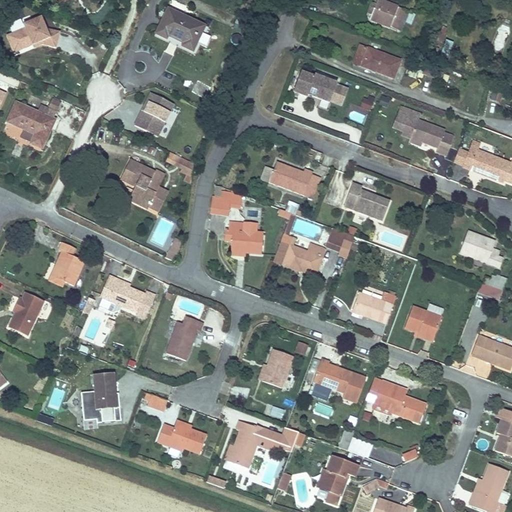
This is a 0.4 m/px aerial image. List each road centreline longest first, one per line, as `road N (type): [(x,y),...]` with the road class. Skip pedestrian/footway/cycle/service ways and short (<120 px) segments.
road 1 (residential): [(241,115),(511,210)]
road 2 (residential): [(247,295),(484,381)]
road 3 (residential): [(192,281),(208,168),(241,115)]
road 4 (residential): [(44,215),(192,281)]
road 5 (residential): [(44,215),(106,92)]
road 6 (residential): [(241,115),(292,0)]
